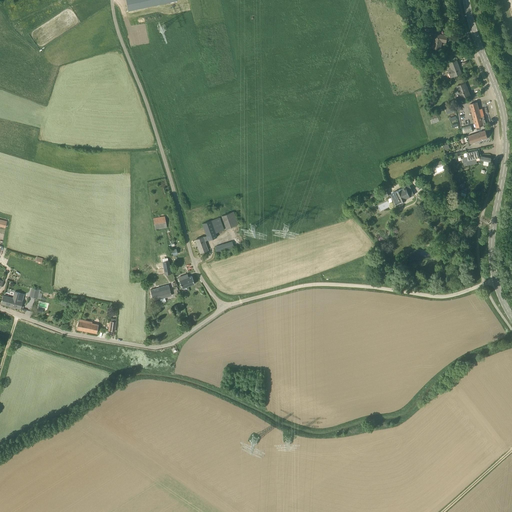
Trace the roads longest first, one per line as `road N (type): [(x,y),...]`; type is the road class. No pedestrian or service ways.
road 1 (unclassified): [(223,308),(190,254),(111,0)]
road 2 (secondary): [(495,280),(503,113),(466,0)]
road 3 (unclassified): [(495,280),(433,296),(318,284),(223,308)]
road 4 (unclassified): [(223,308),(158,348),(81,336),(0,309)]
